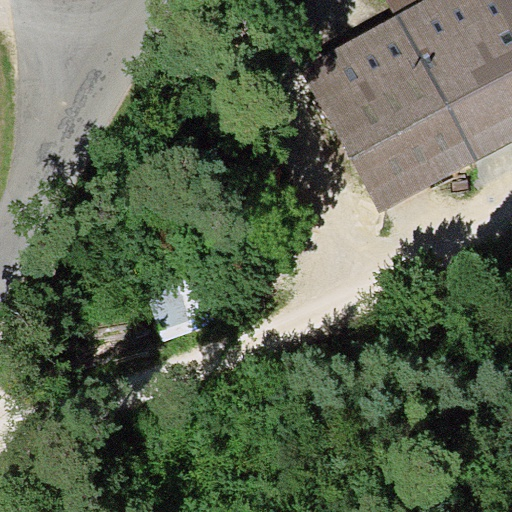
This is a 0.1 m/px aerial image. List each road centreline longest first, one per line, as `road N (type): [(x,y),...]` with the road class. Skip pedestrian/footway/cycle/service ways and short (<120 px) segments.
road 1 (track): [(0,428),(51,422),(326,316),(511,213)]
road 2 (unclassified): [(0,266),(65,112),(132,0)]
